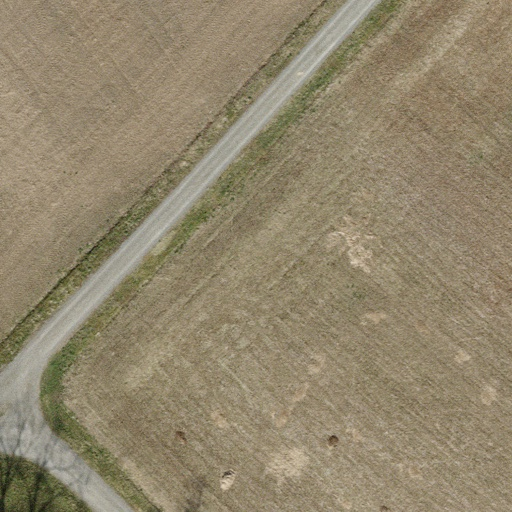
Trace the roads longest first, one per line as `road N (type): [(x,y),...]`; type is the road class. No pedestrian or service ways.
road 1 (track): [(363,0),(0,401)]
road 2 (track): [(0,401),(117,511)]
